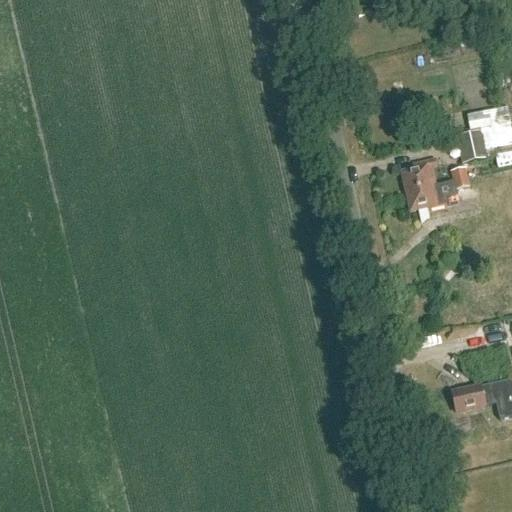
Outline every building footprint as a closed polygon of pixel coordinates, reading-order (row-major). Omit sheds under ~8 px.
[(466,46),(478,45),(475,30),(464,32),(466,46)] [(464,166),(489,161),(483,133),(458,139),(464,166)] [(403,195),(432,189),(429,172),(434,172),(432,162),(403,168),(404,173),(399,174),(403,195)] [(453,185),(433,189),(432,189),(403,195),(407,215),(425,212),(426,216),(458,209),(454,193),(468,190),(464,173),(451,175),(453,185)] [(501,253),(511,250),(511,222),(495,227),(501,253)] [(448,397),(453,417),(481,410),(480,407),(493,404),(498,424),(511,420),(511,397),(509,383),(477,390),(448,397)]
